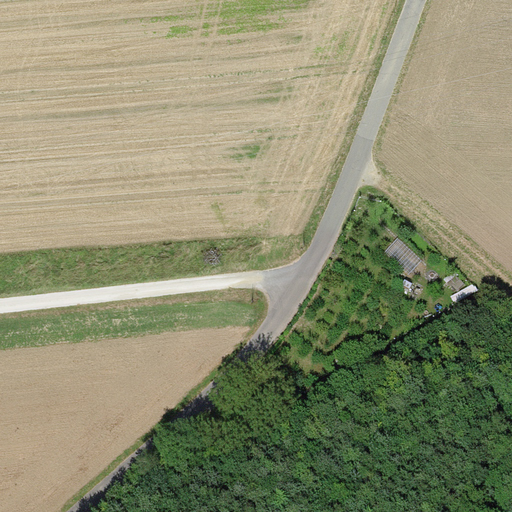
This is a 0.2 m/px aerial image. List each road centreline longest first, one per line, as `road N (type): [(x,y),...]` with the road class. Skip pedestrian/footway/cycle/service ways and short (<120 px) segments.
road 1 (residential): [(414,0),(308,275),(187,416),(80,511)]
road 2 (track): [(187,416),(226,438),(283,425),(468,311)]
road 3 (track): [(308,275),(0,305)]
